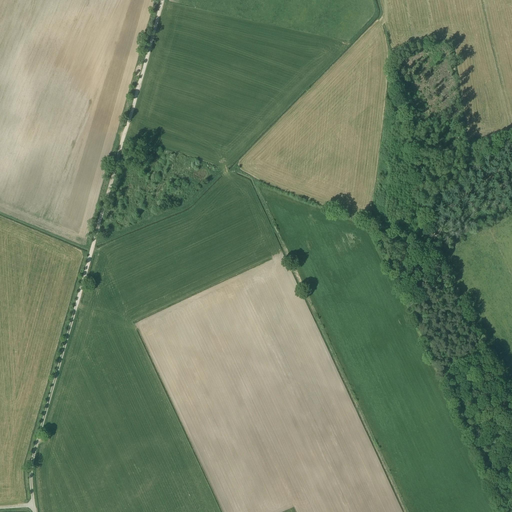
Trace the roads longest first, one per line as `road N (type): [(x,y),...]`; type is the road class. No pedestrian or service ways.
road 1 (track): [(163,0),(31,463),(34,511)]
road 2 (track): [(221,170),(188,203),(92,245)]
